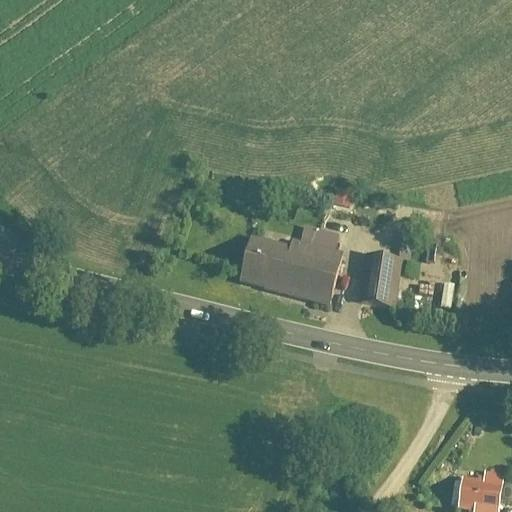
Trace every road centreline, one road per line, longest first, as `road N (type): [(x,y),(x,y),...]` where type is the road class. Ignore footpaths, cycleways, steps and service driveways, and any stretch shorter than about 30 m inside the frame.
road 1 (secondary): [(511,369),(405,360),(0,267)]
road 2 (track): [(372,511),(476,369)]
